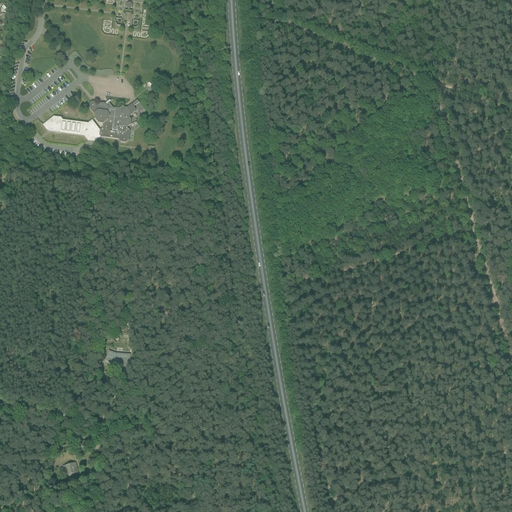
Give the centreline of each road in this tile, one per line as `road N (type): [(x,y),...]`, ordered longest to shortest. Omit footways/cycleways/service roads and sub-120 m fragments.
road 1 (primary): [(304,511),(245,169),(230,0)]
road 2 (track): [(509,356),(440,116)]
road 3 (track): [(429,77),(284,18)]
